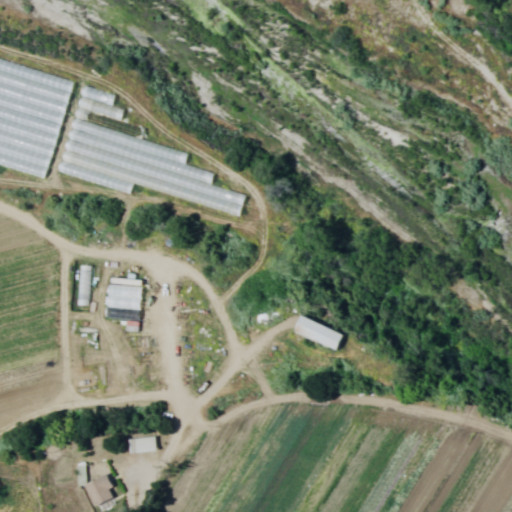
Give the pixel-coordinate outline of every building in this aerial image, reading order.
[(58,165),(61,166),(67,176),(126,191),(129,186),(239,212),(243,193),(209,184),(212,171),(183,164),(184,157),(118,118),(120,109),(114,106),(80,97),(78,100),(86,102),(85,108),(96,110),(93,123),(86,121),(89,115),(77,112),(69,126),(72,128),(71,130),(69,138),(64,140),(58,165)] [(102,317),(136,320),(139,280),(105,277),(102,317)] [(340,332),(294,317),(289,334),(335,348),(340,332)] [(126,452),(153,451),(153,437),(125,438),(126,452)] [(109,487),(102,474),(81,484),(91,505),(110,497),(106,488),(109,487)]
